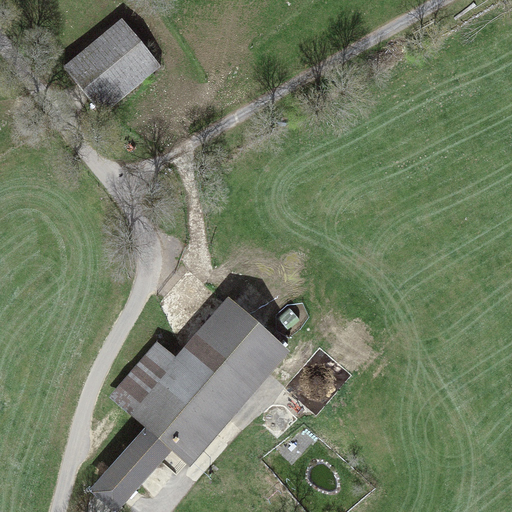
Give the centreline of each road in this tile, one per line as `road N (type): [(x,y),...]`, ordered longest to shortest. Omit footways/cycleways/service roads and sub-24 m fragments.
road 1 (unclassified): [(448,0),(116,191)]
road 2 (unclassified): [(67,511),(80,426),(165,267),(167,244),(116,191)]
road 3 (unclassified): [(116,191),(0,3)]
